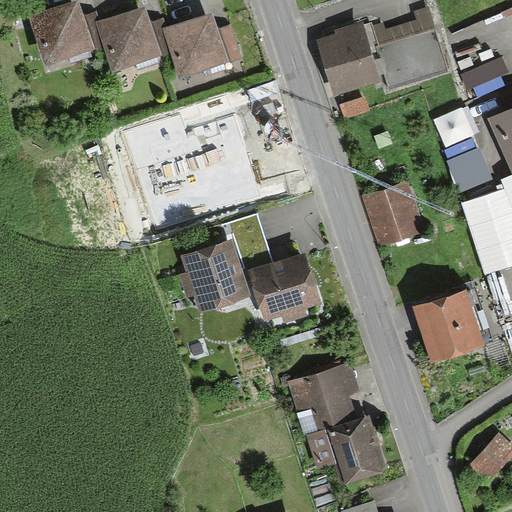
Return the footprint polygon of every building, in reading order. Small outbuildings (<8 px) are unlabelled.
[(66,7),(18,20),(31,68),(79,54),(66,7)] [(134,13),(85,27),(98,75),(147,61),(134,13)] [(199,21),(149,35),(163,84),(212,70),(199,21)] [(366,21),(317,36),(334,91),(385,76),(389,88),(449,69),(435,25),(373,44),(366,21)] [(353,101),(335,108),(341,122),(359,115),(353,101)] [(511,106),(472,124),(511,210),(511,106)] [(408,178),(361,193),(377,243),(425,227),(408,178)] [(254,218),(231,225),(260,313),(313,296),(301,258),(271,268),(254,218)] [(251,292),(232,234),(180,251),(186,268),(179,271),(187,294),(194,292),(200,309),(251,292)] [(466,282),(412,300),(431,356),(485,338),(466,282)] [(343,365),(282,382),(292,418),(305,414),(311,436),(298,440),(307,472),(325,467),(331,488),(367,477),(353,425),(339,429),(332,405),(353,400),(343,365)] [(504,456),(484,440),(461,468),(481,484),(504,456)]
